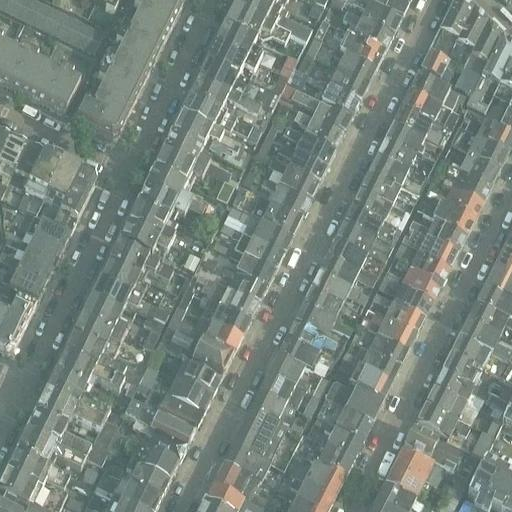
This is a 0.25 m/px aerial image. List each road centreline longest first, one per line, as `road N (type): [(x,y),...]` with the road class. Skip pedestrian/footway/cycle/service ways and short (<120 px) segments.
road 1 (residential): [(170,511),(434,0)]
road 2 (residential): [(511,192),(351,511)]
road 3 (residential): [(128,171),(19,393)]
road 4 (residential): [(213,0),(128,171)]
road 5 (residential): [(0,109),(128,171)]
